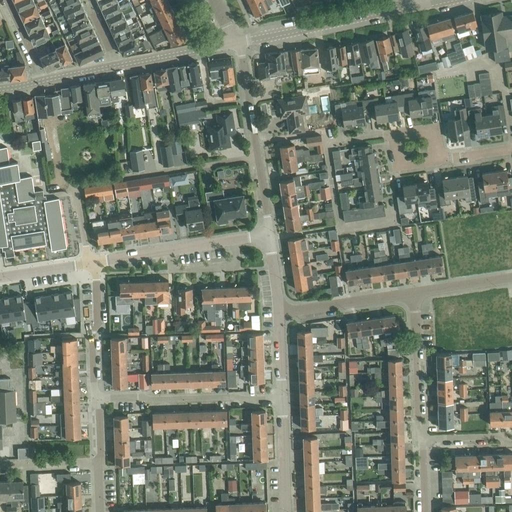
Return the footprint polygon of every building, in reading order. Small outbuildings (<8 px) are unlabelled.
[(35,4),(33,0),(18,0),(14,2),(19,11),(35,4)] [(44,0),(42,0),(38,2),(40,8),(41,9),(47,6),(44,0)] [(55,4),(51,5),(55,14),(63,10),(80,2),(79,0),(63,0),(60,2),(55,4)] [(97,0),(102,9),(118,2),(116,0),(97,0)] [(156,11),(170,5),(167,0),(151,0),(154,6),(149,8),(151,13),(156,11)] [(271,8),(269,5),(272,3),(270,0),(260,0),(250,5),(252,9),(250,11),(252,16),(255,15),(255,16),(271,8)] [(37,9),(40,8),(38,2),(35,4),(19,11),(24,22),(40,15),(37,9)] [(59,22),(84,10),(80,2),(63,10),(65,14),(57,18),(59,22)] [(118,2),(102,9),(106,18),(131,6),(129,2),(120,7),(118,2)] [(161,23),(175,16),(170,5),(156,11),(161,23)] [(131,6),(106,18),(110,28),(126,20),(130,18),(131,18),(136,16),(133,10),(131,6)] [(71,26),(88,19),(84,10),(59,22),(61,25),(69,21),(71,26)] [(463,15),(468,29),(477,26),(473,12),(463,15)] [(511,14),(502,16),(502,12),(481,15),(485,48),(507,45),(506,41),(511,39),(511,14)] [(40,15),(24,22),(29,33),(45,26),(40,15)] [(468,29),(463,15),(454,17),(459,32),(468,29)] [(175,16),(161,23),(164,29),(149,36),(151,41),(180,28),(175,16)] [(67,38),(92,27),(88,19),(71,26),(73,31),(65,34),(67,38)] [(439,22),(442,35),(454,32),(451,19),(439,22)] [(128,25),(126,20),(110,28),(114,37),(140,25),(138,21),(128,25)] [(147,21),(141,24),(144,30),(150,28),(147,21)] [(442,35),(439,22),(428,25),(432,39),(442,35)] [(140,25),(114,37),(119,46),(134,39),(132,33),(142,29),(140,25)] [(45,26),(29,33),(34,45),(50,37),(45,26)] [(421,51),(432,48),(425,26),(415,29),(421,51)] [(78,42),(95,35),(92,27),(67,38),(68,42),(76,38),(78,42)] [(179,43),(178,42),(185,38),(180,28),(151,41),(153,45),(169,38),(172,45),(173,44),(173,46),(179,43)] [(403,55),(415,52),(408,30),(396,33),(403,55)] [(396,33),(390,35),(393,44),(399,42),(396,33)] [(146,39),(145,36),(144,34),(134,39),(119,46),(123,55),(139,48),(137,44),(139,43),(143,52),(151,48),(147,39),(146,39)] [(95,35),(78,42),(74,44),(76,48),(80,46),(82,51),(99,44),(95,35)] [(381,59),(387,57),(386,51),(391,49),(388,36),(377,38),(381,59)] [(370,58),(371,65),(378,64),(376,57),(377,56),(373,40),(359,43),(362,59),(370,58)] [(362,59),(359,43),(346,45),(349,63),(362,61),(361,60),(362,59)] [(99,44),(82,51),(74,55),(79,65),(88,62),(104,55),(99,44)] [(476,56),(472,44),(462,47),(466,60),(468,59),(469,59),(476,56)] [(56,51),(63,65),(65,66),(69,64),(70,62),(72,60),(65,45),(56,49),(56,51)] [(335,46),(338,70),(337,67),(342,67),(341,62),(346,62),(344,45),(335,46)] [(56,49),(54,46),(45,50),(48,55),(40,58),(46,72),(63,65),(56,51),(56,49)] [(338,70),(335,46),(324,47),(326,71),(333,70),(338,70)] [(301,50),(303,73),(303,74),(319,73),(317,48),(301,50)] [(508,48),(493,50),(495,62),(510,60),(508,48)] [(295,72),(291,50),(285,51),(286,69),(287,73),(295,72)] [(295,72),(295,74),(303,73),(301,50),(291,50),(295,72)] [(25,62),(19,51),(16,52),(17,63),(25,62)] [(268,75),(285,73),(282,51),(279,52),(279,51),(276,51),(276,52),(265,53),(266,62),(257,63),(259,80),(268,79),(268,75)] [(0,58),(0,81),(10,80),(8,65),(7,58),(0,58)] [(420,73),(438,69),(436,61),(418,66),(420,73)] [(210,63),(211,78),(222,77),(223,88),(235,87),(233,62),(210,63)] [(192,86),(202,84),(198,63),(188,65),(192,86)] [(10,64),(8,65),(10,80),(24,79),(27,77),(27,70),(25,69),(25,65),(11,67),(10,64)] [(177,67),(181,85),(189,83),(185,65),(177,67)] [(181,85),(177,67),(165,69),(168,82),(170,91),(182,88),(181,85)] [(168,82),(165,69),(154,71),(157,84),(168,82)] [(150,73),(140,74),(145,104),(146,104),(146,108),(159,106),(155,86),(152,86),(150,73)] [(134,106),(145,104),(140,74),(130,76),(134,106)] [(118,94),(126,92),(123,78),(110,81),(114,100),(119,99),(118,94)] [(98,82),(100,103),(112,102),(109,81),(98,82)] [(100,103),(98,82),(84,84),(88,117),(101,115),(100,103)] [(71,86),(72,105),(77,104),(77,99),(83,99),(81,84),(71,86)] [(469,97),(475,97),(473,84),(467,85),(469,97)] [(72,105),(71,86),(62,88),(62,89),(59,90),(59,92),(59,93),(46,95),(46,94),(36,95),(40,126),(44,126),(43,116),(73,111),(72,105)] [(418,91),(419,97),(421,114),(422,114),(423,116),(431,115),(431,113),(433,113),(431,102),(437,101),(435,89),(418,91)] [(235,91),(223,92),(224,100),(236,98),(235,91)] [(421,114),(419,97),(411,98),(410,93),(401,94),(403,106),(408,105),(410,116),(421,114)] [(278,99),(281,115),(287,114),(290,131),(304,129),(302,112),(308,111),(306,94),(278,99)] [(385,102),(388,120),(399,118),(398,107),(403,106),(401,94),(391,96),(392,101),(385,102)] [(24,112),(34,110),(32,97),(22,99),(24,112)] [(368,99),(369,111),(375,111),(376,121),(388,120),(385,102),(378,103),(377,98),(368,99)] [(15,121),(24,119),(20,99),(12,101),(15,121)] [(351,100),(354,125),(360,124),(361,126),(366,125),(364,112),(369,111),(368,99),(361,100),(362,106),(356,107),(355,99),(351,100)] [(195,102),(197,109),(205,108),(208,107),(207,100),(195,102)] [(354,125),(351,100),(346,101),(347,108),(341,109),(340,103),(334,104),(336,116),(342,115),(344,129),(349,128),(348,125),(354,125)] [(132,103),(125,105),(126,115),(134,114),(132,103)] [(486,115),(489,134),(502,132),(501,125),(506,124),(503,104),(497,105),(497,106),(490,107),(492,114),(486,115)] [(187,111),(177,112),(180,126),(199,123),(199,118),(207,117),(205,108),(197,109),(187,111)] [(468,129),(465,108),(454,110),(455,119),(447,120),(450,140),(463,138),(462,130),(468,129)] [(489,134),(486,115),(481,116),(480,109),(473,110),(473,109),(467,110),(470,130),(476,129),(477,136),(489,134)] [(228,135),(235,133),(231,112),(217,114),(219,124),(208,126),(212,147),(229,144),(228,135)] [(27,133),(28,140),(41,139),(40,131),(27,133)] [(170,137),(171,147),(172,154),(182,152),(179,135),(170,137)] [(318,153),(323,152),(322,146),(321,143),(322,143),(321,135),(306,137),(307,145),(316,144),(318,153)] [(34,150),(41,148),(40,141),(32,142),(34,150)] [(296,156),(304,155),(309,154),(315,153),(315,150),(309,151),(309,149),(295,151),(294,144),(280,146),(282,158),(296,156)] [(354,159),(355,166),(377,162),(376,150),(373,151),(372,145),(351,148),(352,154),(348,154),(349,160),(354,159)] [(52,250),(67,248),(59,198),(44,200),(43,190),(34,191),(31,176),(20,178),(17,162),(9,163),(7,147),(0,147),(0,246),(4,246),(6,257),(15,256),(14,249),(51,244),(52,250)] [(164,167),(171,166),(174,165),(172,154),(171,147),(162,149),(164,167)] [(141,149),(130,151),(133,171),(144,169),(141,149)] [(332,151),(335,168),(341,168),(342,167),(339,150),(338,150),(334,150),(332,151)] [(304,155),(305,160),(305,161),(310,160),(311,161),(322,160),(321,153),(323,152),(318,153),(315,153),(309,154),(304,155)] [(296,161),(305,160),(304,155),(296,156),(282,158),(284,171),(295,169),(298,169),(296,161)] [(379,174),(377,162),(355,166),(355,171),(361,170),(362,177),(379,174)] [(506,170),(494,172),(497,189),(498,196),(507,194),(511,193),(511,177),(508,178),(506,170)] [(336,175),(336,176),(337,181),(341,180),(353,178),(352,172),(336,175)] [(497,189),(494,172),(482,174),(483,181),(478,182),(480,199),(481,203),(489,202),(488,197),(498,196),(497,189)] [(364,188),(381,186),(379,174),(362,177),(353,178),(341,180),(342,186),(353,184),(353,186),(363,184),(364,188)] [(326,186),(325,186),(324,180),(308,183),(309,184),(308,184),(302,185),(300,175),(293,176),(293,179),(280,181),(282,193),(309,189),(319,188),(326,187),(326,186)] [(151,178),(153,188),(164,186),(162,176),(151,178)] [(455,178),(457,196),(465,195),(466,202),(476,200),(474,186),(469,187),(467,176),(455,178)] [(151,178),(139,180),(140,190),(153,188),(151,178)] [(457,196),(455,178),(442,179),(443,187),(438,188),(440,206),(451,204),(450,197),(457,196)] [(139,180),(127,181),(128,191),(140,190),(139,180)] [(116,193),(128,191),(127,181),(114,183),(116,193)] [(415,183),(418,201),(424,200),(425,209),(437,207),(435,193),(429,194),(427,182),(415,183)] [(418,201),(415,183),(403,185),(404,195),(397,197),(399,213),(412,212),(411,202),(418,201)] [(112,184),(102,185),(103,195),(113,193),(112,184)] [(86,196),(86,197),(98,195),(103,195),(102,185),(84,188),(86,196)] [(326,187),(319,188),(320,193),(321,199),(331,197),(329,186),(326,187)] [(371,206),(377,205),(378,205),(377,199),(383,198),(381,186),(364,188),(365,195),(358,196),(359,201),(360,207),(365,207),(371,206)] [(227,217),(246,215),(243,195),(224,198),(223,189),(205,192),(207,208),(215,207),(218,224),(228,222),(227,217)] [(282,193),(284,205),(297,203),(296,196),(310,194),(309,189),(282,193)] [(188,228),(203,226),(201,208),(200,208),(199,205),(200,204),(200,201),(199,201),(198,196),(188,198),(189,204),(175,206),(177,218),(186,216),(188,228)] [(297,203),(284,205),(285,217),(299,215),(297,203)] [(377,205),(379,216),(385,215),(384,204),(378,205),(377,205)] [(373,217),(379,216),(377,205),(371,206),(373,217)] [(156,211),(160,233),(172,231),(169,209),(156,211)] [(144,213),(147,234),(160,233),(156,211),(144,213)] [(119,216),(122,238),(135,236),(132,217),(131,212),(118,214),(119,216)] [(135,236),(147,234),(144,213),(144,215),(132,217),(135,236)] [(301,227),(300,221),(305,220),(314,218),(313,213),(307,214),(299,215),(285,217),(287,229),(301,227)] [(508,213),(496,215),(497,223),(509,222),(508,213)] [(119,216),(107,218),(110,240),(122,238),(119,216)] [(91,221),(93,232),(96,232),(98,242),(110,240),(107,218),(91,221)] [(396,239),(401,239),(400,228),(390,230),(391,235),(395,234),(396,239)] [(331,240),(332,246),(338,245),(337,235),(336,235),(336,231),(326,232),(327,240),(331,240)] [(290,252),(307,250),(313,249),(312,243),(308,244),(307,237),(288,239),(290,252)] [(496,262),(510,260),(507,240),(493,242),(496,262)] [(496,262),(493,242),(479,244),(482,264),(496,262)] [(417,259),(419,273),(431,271),(429,257),(428,250),(427,244),(422,245),(423,251),(424,258),(417,259)] [(479,244),(466,246),(469,266),(482,264),(479,244)] [(452,248),(455,268),(469,266),(466,246),(452,248)] [(403,248),(404,253),(407,275),(419,273),(417,259),(410,260),(408,247),(403,248)] [(400,262),(393,263),(395,277),(407,275),(404,253),(403,248),(398,249),(400,262)] [(292,264),(309,262),(307,250),(290,252),(292,264)] [(395,277),(393,263),(388,263),(387,255),(385,255),(384,251),(379,251),(380,257),(381,264),(383,278),(395,277)] [(429,257),(431,271),(443,270),(441,256),(429,257)] [(309,262),(292,264),(294,277),(317,274),(316,268),(311,269),(310,262),(309,262)] [(381,264),(369,266),(372,280),(383,278),(381,264)] [(372,280),(369,266),(357,268),(359,282),(372,280)] [(359,282),(357,268),(345,270),(347,284),(359,282)] [(331,296),(333,296),(339,295),(338,287),(343,286),(341,275),(343,275),(342,270),(336,271),(336,275),(329,276),(331,296)] [(312,280),(318,279),(317,274),(294,277),(296,290),(311,287),(313,284),(312,280)] [(156,281),(156,294),(157,302),(169,301),(169,280),(156,281)] [(132,299),(132,281),(120,282),(120,295),(127,295),(127,299),(132,299)] [(144,281),(132,281),(132,299),(138,298),(138,295),(144,295),(144,281)] [(152,281),(144,281),(144,295),(145,303),(157,303),(157,302),(156,294),(156,281),(152,281)] [(227,308),(227,300),(226,287),(214,288),(214,301),(215,309),(220,309),(227,308)] [(239,318),(239,309),(238,287),(226,287),(227,300),(232,300),(232,318),(239,318)] [(238,287),(239,309),(247,309),(247,306),(251,306),(250,287),(238,287)] [(184,305),(192,305),(192,288),(179,289),(179,296),(176,296),(177,313),(184,312),(184,305)] [(202,309),(215,309),(214,301),(214,288),(202,288),(202,309)] [(64,316),(75,315),(76,319),(80,319),(79,297),(73,298),(71,291),(61,293),(64,312),(64,316)] [(49,319),(60,317),(61,322),(65,321),(64,316),(64,312),(61,293),(45,295),(49,319)] [(15,320),(25,319),(26,323),(32,322),(30,314),(31,314),(30,305),(29,301),(23,302),(22,295),(11,297),(14,315),(15,320)] [(45,295),(34,297),(35,304),(30,305),(31,314),(30,314),(32,322),(32,326),(39,325),(38,320),(49,319),(45,295)] [(15,320),(14,315),(11,297),(0,298),(0,322),(10,321),(11,326),(15,325),(15,320)] [(456,317),(449,318),(453,339),(511,329),(511,303),(482,308),(483,312),(478,313),(477,309),(469,311),(469,314),(465,315),(464,311),(455,313),(456,317)] [(382,317),(384,331),(400,329),(399,320),(396,321),(395,315),(382,317)] [(384,331),(382,317),(370,319),(373,333),(384,331)] [(358,321),(362,348),(369,347),(367,333),(373,333),(370,319),(346,322),(358,321)] [(197,320),(198,331),(216,331),(215,324),(204,325),(204,320),(197,320)] [(251,322),(251,323),(244,324),(239,324),(240,330),(260,329),(259,321),(251,322)] [(358,321),(346,322),(348,336),(356,335),(358,349),(362,348),(358,321)] [(312,343),(312,336),(328,335),(327,327),(310,327),(310,331),(298,331),(298,343),(312,343)] [(14,328),(10,328),(11,335),(7,335),(8,342),(16,341),(15,334),(14,328)] [(248,340),(242,340),(242,346),(241,346),(263,345),(262,333),(248,333),(248,340)] [(50,352),(53,352),(53,351),(77,350),(77,338),(72,338),(72,336),(62,336),(62,339),(62,345),(50,345),(50,352)] [(125,337),(111,338),(111,350),(131,349),(131,342),(128,342),(128,338),(125,338),(125,337)] [(399,356),(399,355),(399,348),(393,348),(392,344),(391,338),(386,339),(386,345),(387,349),(387,356),(399,356)] [(317,343),(312,343),(298,343),(299,355),(312,355),(312,348),(317,348),(317,343)] [(241,358),(248,357),(263,357),(263,345),(241,346),(241,358)] [(112,362),(131,361),(131,349),(111,350),(112,362)] [(502,360),(511,359),(511,355),(511,353),(510,353),(510,349),(502,350),(502,353),(501,353),(502,360)] [(78,363),(77,350),(53,351),(53,352),(53,358),(63,357),(63,363),(78,363)] [(488,351),(488,359),(488,362),(499,361),(499,351),(488,351)] [(34,352),(28,353),(28,365),(37,364),(37,352),(34,352)] [(322,354),(312,355),(299,355),(299,367),(313,367),(312,361),(323,361),(322,354)] [(437,366),(452,366),(451,354),(437,354),(437,366)] [(473,354),(472,368),(484,368),(485,355),(473,354)] [(263,357),(248,357),(248,365),(241,365),(241,370),(249,369),(264,369),(263,357)] [(389,372),(401,372),(401,359),(389,360),(389,372)] [(131,361),(112,362),(112,374),(127,374),(126,366),(129,366),(129,362),(131,362),(131,361)] [(348,374),(357,374),(357,362),(348,362),(348,374)] [(78,363),(63,363),(63,370),(55,371),(55,376),(64,376),(78,375),(78,363)] [(165,386),(164,363),(157,364),(158,373),(152,373),(153,387),(165,386)] [(170,372),(169,363),(164,363),(165,386),(177,386),(176,372),(170,372)] [(212,371),(213,384),(225,384),(224,370),(218,370),(218,364),(212,364),(212,371)] [(438,379),(452,378),(452,366),(437,366),(438,379)] [(313,367),(299,367),(299,379),(313,379),(313,367)] [(264,381),(264,369),(249,369),(241,370),(241,376),(244,376),(244,381),(249,381),(249,382),(264,381)] [(227,370),(227,379),(236,378),(235,370),(232,370),(227,370)] [(188,372),(189,385),(201,385),(200,371),(188,372)] [(200,371),(201,385),(213,384),(212,371),(200,371)] [(176,372),(177,386),(189,385),(188,372),(176,372)] [(389,372),(389,384),(402,383),(401,372),(389,372)] [(140,387),(142,387),(149,387),(148,373),(140,373),(140,387)] [(127,374),(112,374),(113,386),(127,386),(130,385),(130,381),(127,381),(127,374)] [(78,375),(64,376),(64,388),(79,388),(78,375)] [(6,428),(5,422),(16,421),(14,390),(10,390),(10,378),(0,378),(0,447),(3,447),(2,428),(6,428)] [(438,379),(438,391),(452,390),(452,378),(438,379)] [(300,391),(314,391),(313,379),(299,379),(300,391)] [(28,390),(29,390),(36,390),(41,389),(41,380),(28,380),(28,390)] [(389,390),(381,390),(381,391),(375,391),(376,396),(381,396),(390,396),(402,396),(402,383),(389,384),(389,390)] [(61,388),(61,394),(50,395),(50,401),(64,400),(79,399),(79,388),(64,388),(61,388)] [(438,391),(439,403),(453,402),(452,390),(438,391)] [(300,403),(314,403),(314,391),(300,391),(300,403)] [(503,425),(502,395),(501,395),(501,396),(496,396),(497,402),(490,403),(491,425),(503,425)] [(511,424),(511,401),(508,401),(508,398),(507,395),(502,395),(503,425),(511,424)] [(403,408),(402,396),(390,396),(390,408),(403,408)] [(79,399),(64,400),(65,413),(80,412),(79,399)] [(30,414),(46,414),(46,401),(29,402),(30,414)] [(439,403),(439,415),(453,414),(453,402),(439,403)] [(314,403),(300,403),(301,416),(314,415),(314,403)] [(390,420),(403,420),(403,408),(390,408),(390,420)] [(201,411),(202,425),(214,424),(214,410),(201,411)] [(214,410),(214,424),(226,424),(226,410),(214,410)] [(190,425),(190,411),(177,412),(178,426),(190,425)] [(201,411),(190,411),(190,425),(202,425),(201,411)] [(252,423),(266,423),(265,411),(252,411),(252,423)] [(60,413),(60,425),(80,424),(80,412),(65,413),(60,413)] [(154,427),(166,426),(165,412),(153,413),(154,427)] [(171,431),(171,426),(178,426),(177,412),(165,412),(166,426),(166,432),(171,431)] [(454,426),(453,414),(439,415),(439,427),(454,426)] [(314,415),(301,416),(301,428),(315,427),(315,420),(319,420),(318,415),(314,415)] [(131,428),(131,421),(128,421),(128,416),(114,416),(114,429),(128,428),(131,428)] [(382,420),(376,421),(377,427),(391,426),(391,432),(403,432),(403,420),(390,420),(382,420)] [(266,435),(266,423),(252,423),(240,423),(241,430),(253,430),(253,435),(266,435)] [(80,424),(60,425),(61,438),(81,437),(80,424)] [(151,427),(141,428),(142,435),(151,435),(151,427)] [(115,441),(129,440),(128,428),(114,429),(115,441)] [(404,444),(403,432),(391,432),(391,444),(404,444)] [(240,435),(230,435),(230,449),(236,448),(235,441),(240,441),(240,435)] [(247,443),(247,448),(253,447),(253,448),(267,447),(266,435),(253,435),(253,442),(247,443)] [(304,450),(318,449),(318,437),(304,438),(304,450)] [(129,452),(129,440),(115,441),(115,453),(129,452)] [(183,440),(172,440),(172,448),(183,448),(183,440)] [(392,456),(404,455),(404,444),(391,444),(392,456)] [(361,454),(374,455),(374,446),(361,446),(361,454)] [(267,447),(253,448),(254,460),(267,459),(267,447)] [(17,449),(17,460),(27,460),(27,449),(17,449)] [(318,461),(318,449),(304,450),(304,462),(318,461)] [(129,452),(115,453),(116,465),(130,464),(129,452)] [(491,455),(493,486),(499,486),(499,476),(498,476),(497,468),(504,468),(504,454),(491,455)] [(404,455),(392,456),(392,463),(378,463),(378,468),(384,468),(392,468),(404,467),(404,455)] [(468,484),(468,455),(455,456),(456,475),(462,474),(462,478),(463,478),(463,484),(468,484)] [(480,469),(480,455),(468,455),(468,484),(474,483),(474,477),(473,477),(473,469),(480,469)] [(493,486),(491,455),(480,455),(480,469),(485,469),(486,487),(493,486)] [(305,474),(319,473),(318,461),(304,462),(305,474)] [(404,467),(392,468),(392,480),(405,480),(404,467)] [(305,486),(319,485),(319,473),(305,474),(305,486)] [(11,503),(10,481),(0,481),(0,498),(6,498),(6,503),(11,503)] [(11,503),(11,506),(18,506),(17,498),(22,497),(22,502),(28,501),(28,484),(23,485),(23,481),(10,481),(11,503)] [(64,495),(81,495),(80,482),(63,483),(64,495)] [(39,484),(31,484),(30,484),(31,496),(40,496),(39,484)] [(319,485),(305,486),(306,498),(320,497),(320,492),(326,492),(326,485),(319,485)] [(453,492),(453,498),(453,504),(461,503),(468,503),(468,490),(453,491),(453,492)] [(228,511),(228,498),(228,492),(221,493),(221,504),(216,504),(216,511),(228,511)] [(81,495),(64,495),(61,495),(61,502),(58,502),(58,507),(59,507),(81,507),(81,495)] [(31,509),(43,508),(42,496),(40,496),(31,496),(31,509)] [(494,505),(504,504),(504,496),(494,497),(494,505)] [(320,510),(331,509),(331,503),(320,503),(320,497),(306,498),(306,510),(320,509),(320,510)] [(228,511),(240,511),(241,503),(233,503),(233,498),(228,498),(228,511)] [(393,502),(393,505),(393,511),(405,511),(405,501),(393,502)] [(253,503),(253,511),(265,511),(265,502),(253,503)] [(369,511),(370,505),(363,505),(363,502),(357,503),(357,511),(369,511)] [(370,505),(369,511),(381,511),(381,502),(377,502),(377,505),(370,505)] [(393,511),(393,505),(386,505),(386,502),(381,502),(381,511),(393,511)] [(253,511),(253,503),(241,503),(240,511),(253,511)]
